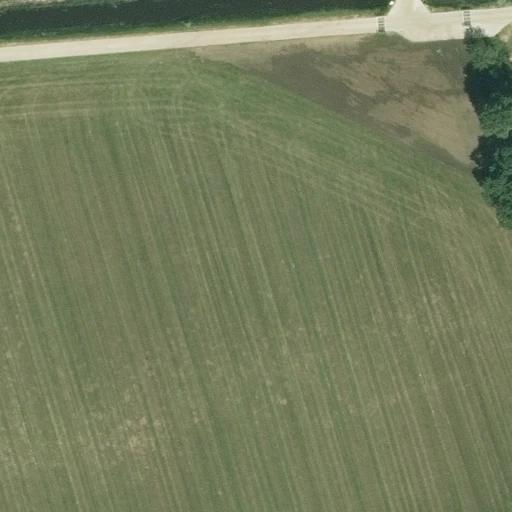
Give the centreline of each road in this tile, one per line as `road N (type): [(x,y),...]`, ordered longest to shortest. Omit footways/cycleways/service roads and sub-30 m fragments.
road 1 (track): [(408,20),(0,53)]
road 2 (track): [(406,0),(408,20),(511,12)]
